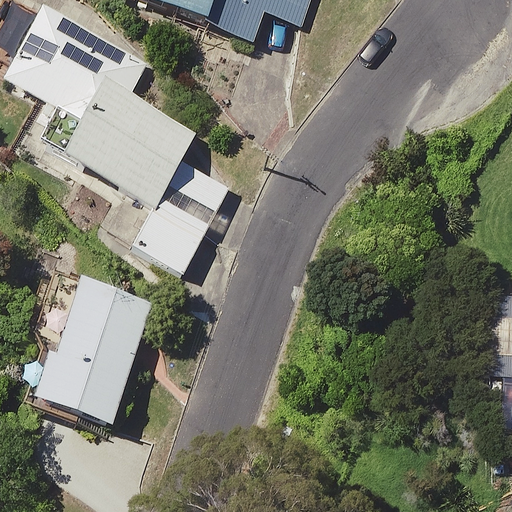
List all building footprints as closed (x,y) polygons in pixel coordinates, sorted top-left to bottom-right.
[(312,0),(132,0),(130,7),(254,49),(263,21),(301,34),(312,0)] [(148,69),(44,15),(4,93),(81,134),(62,170),(155,218),(182,168),(197,138),(129,103),(148,69)] [(232,194),(182,168),(155,218),(135,257),(185,283),(232,194)] [(33,412),(113,436),(153,308),(80,286),(55,364),(49,362),(33,412)] [(511,388),(511,306),(476,307),(477,388),(511,388)]
